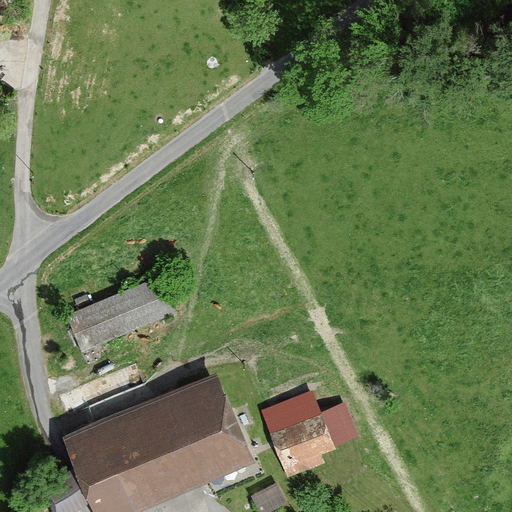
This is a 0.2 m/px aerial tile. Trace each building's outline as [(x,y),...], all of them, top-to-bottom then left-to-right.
[(161,274),(67,314),(82,350),(176,310),(161,274)] [(216,369),(65,435),(98,511),(123,511),(254,456),(216,369)] [(381,399),(362,389),(350,411),(369,422),(381,399)] [(310,391),(263,410),(289,477),(324,463),(319,450),(356,435),(342,400),(317,410),(310,391)] [(268,511),(284,504),(276,489),(255,500),(261,511),(268,511)]
